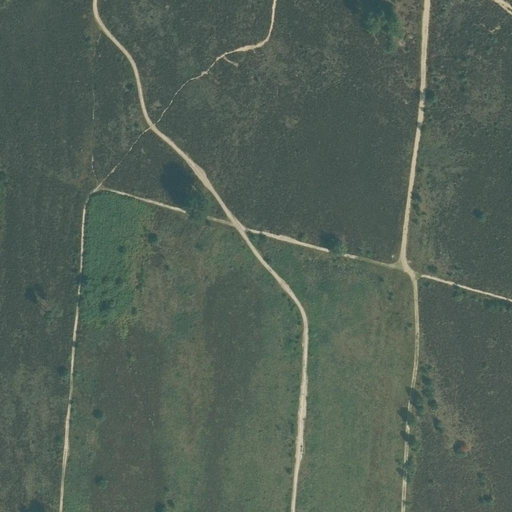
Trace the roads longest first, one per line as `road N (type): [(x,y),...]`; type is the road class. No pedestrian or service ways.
road 1 (track): [(292,511),(304,316),(207,181),(143,114),(139,75),(89,0)]
road 2 (track): [(400,269),(79,181),(89,4)]
road 3 (track): [(403,511),(418,340),(416,284),(400,269),(511,298)]
road 4 (track): [(79,181),(56,511)]
road 5 (track): [(400,269),(426,0)]
